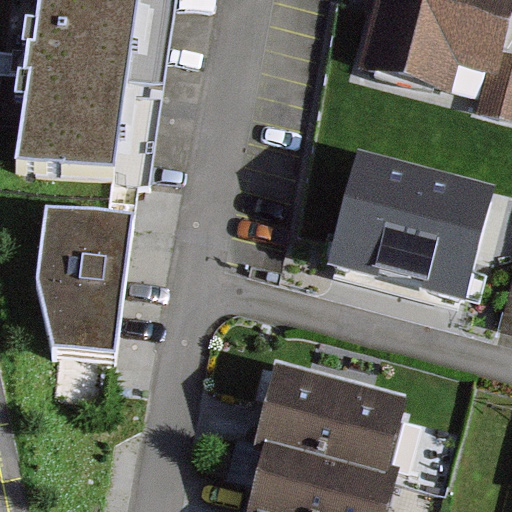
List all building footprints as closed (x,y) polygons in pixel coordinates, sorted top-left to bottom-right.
[(138,0),(31,0),(10,168),(114,182),(138,0)] [(511,0),(385,0),(368,69),(449,90),(454,71),(492,81),(511,3),(511,0)] [(495,194),(356,156),(325,270),(464,308),(495,194)] [(128,225),(41,213),(31,286),(47,354),(108,363),(128,225)] [(421,411),(288,378),(271,447),(280,449),(403,480),(421,411)] [(403,480),(280,449),(264,511),(405,511),(413,482),(403,480)]
